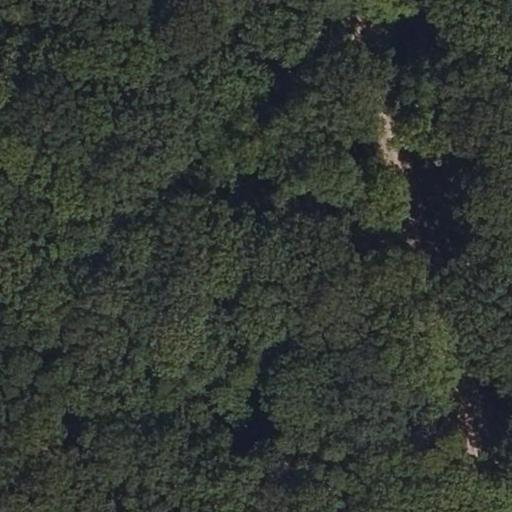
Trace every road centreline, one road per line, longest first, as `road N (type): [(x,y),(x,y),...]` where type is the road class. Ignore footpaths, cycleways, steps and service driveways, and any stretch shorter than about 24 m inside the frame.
road 1 (track): [(366,0),(505,511)]
road 2 (track): [(391,0),(511,41)]
